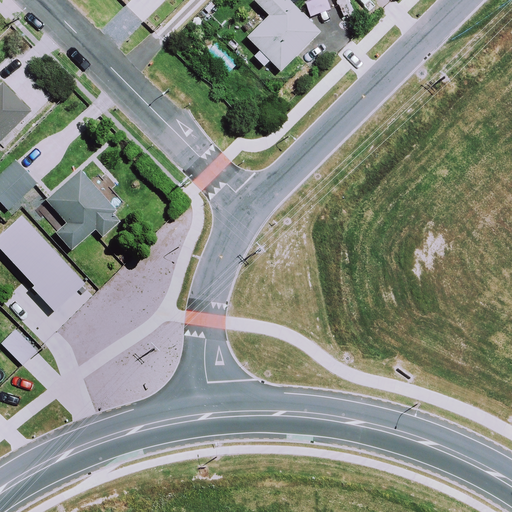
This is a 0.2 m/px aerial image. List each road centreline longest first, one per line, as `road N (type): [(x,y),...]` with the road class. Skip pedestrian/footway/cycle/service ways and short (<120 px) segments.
road 1 (tertiary): [(511,485),(427,443),(363,424),(208,417)]
road 2 (residential): [(466,0),(251,208)]
road 3 (residential): [(251,208),(42,0)]
road 4 (tertiary): [(208,417),(84,447),(0,490)]
road 5 (residential): [(251,208),(212,277),(208,417)]
